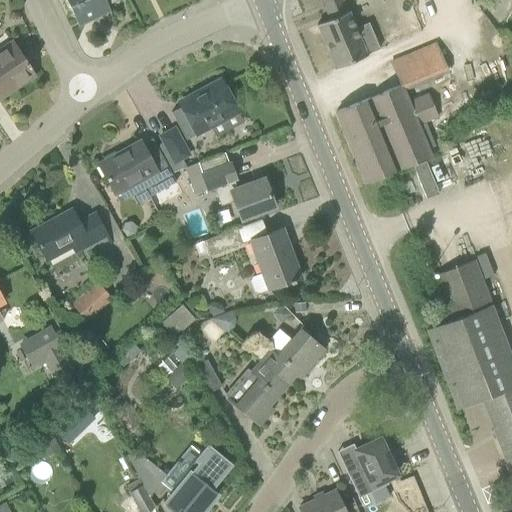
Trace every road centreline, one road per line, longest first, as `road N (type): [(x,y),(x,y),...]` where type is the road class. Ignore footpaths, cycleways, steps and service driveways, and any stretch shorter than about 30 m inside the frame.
road 1 (tertiary): [(472,511),(261,0)]
road 2 (residential): [(83,94),(160,43),(261,0)]
road 3 (residential): [(257,511),(334,406),(377,373)]
